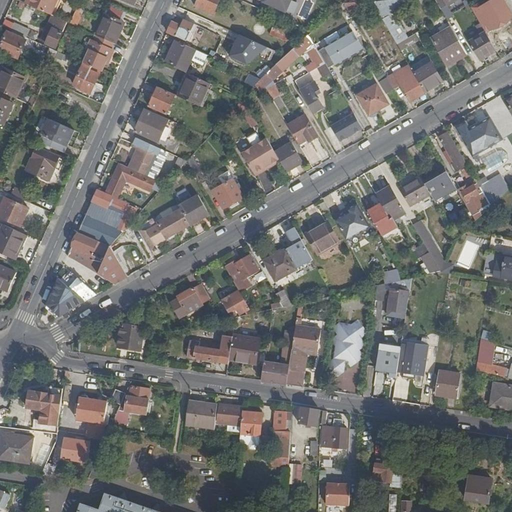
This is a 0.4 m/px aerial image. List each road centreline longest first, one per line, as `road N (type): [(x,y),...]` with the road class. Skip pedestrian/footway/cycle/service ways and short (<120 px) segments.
road 1 (residential): [(511,68),(45,340)]
road 2 (secondary): [(511,428),(55,360),(45,340)]
road 3 (tertiary): [(16,334),(166,0)]
